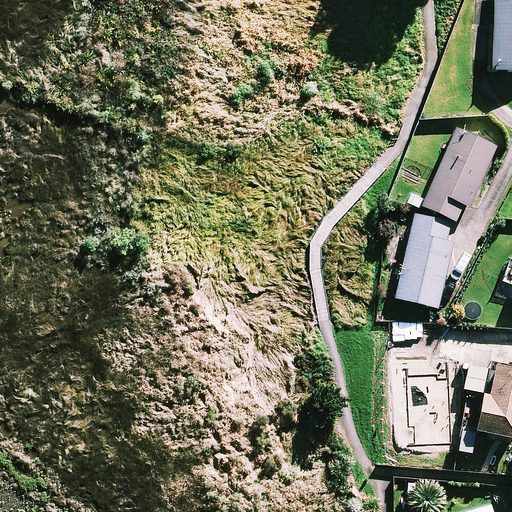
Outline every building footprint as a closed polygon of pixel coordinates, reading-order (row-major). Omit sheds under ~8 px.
[(511,0),(493,0),(491,70),(511,70),(511,0)] [(496,146),(456,129),(422,206),(455,220),(462,204),(469,207),(496,146)] [(450,223),(414,214),(395,298),(438,307),(452,244),(445,243),(450,223)] [(511,262),(503,282),(511,284),(511,262)] [(511,366),(494,363),(488,394),(481,393),(474,429),(511,436),(511,366)]
